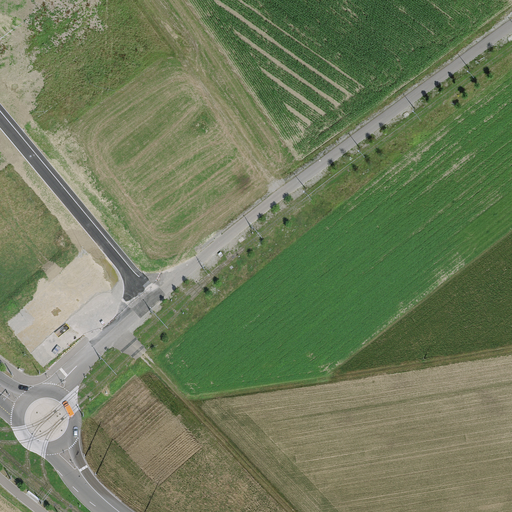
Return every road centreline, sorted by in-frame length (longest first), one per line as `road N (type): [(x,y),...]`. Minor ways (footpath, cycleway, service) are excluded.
road 1 (residential): [(150,299),(511,24)]
road 2 (track): [(292,511),(118,328)]
road 3 (residential): [(150,299),(0,119)]
road 4 (residential): [(64,395),(87,355),(150,299)]
